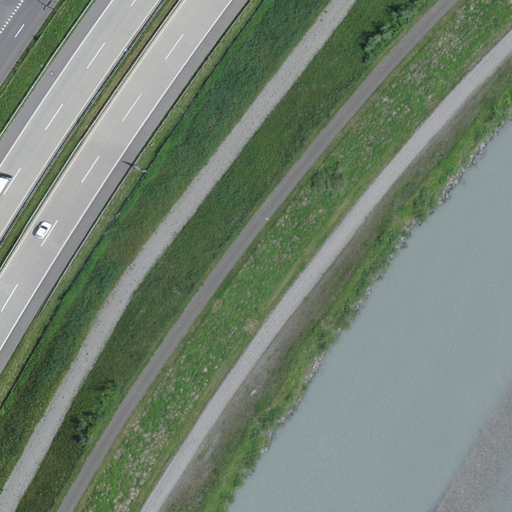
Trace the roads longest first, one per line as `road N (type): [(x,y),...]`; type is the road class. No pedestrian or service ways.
road 1 (track): [(450,0),(283,195),(68,511)]
road 2 (track): [(342,0),(136,279),(6,511)]
road 3 (track): [(154,511),(332,255),(511,45)]
road 4 (motorway): [(0,315),(209,0)]
road 5 (motorway): [(135,0),(0,203)]
